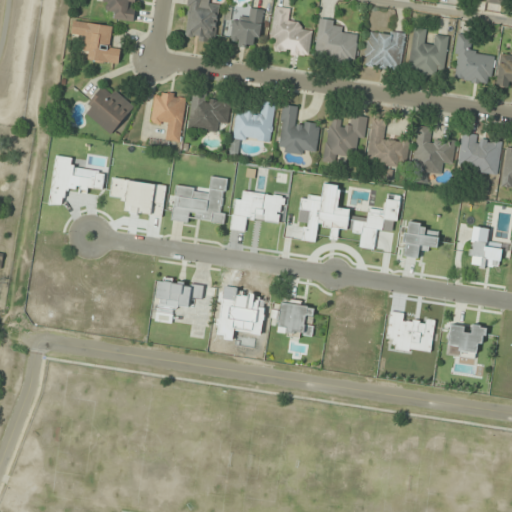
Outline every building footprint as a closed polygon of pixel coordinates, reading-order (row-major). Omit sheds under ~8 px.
[(137,0),(109,0),(106,17),(134,22),(137,0)] [(187,0),(182,38),(215,42),(220,6),(209,4),(209,0),(187,0)] [(269,43),(276,43),(275,53),(309,57),(312,32),(303,31),(304,21),(292,20),(294,9),(273,6),(269,43)] [(230,44),(259,46),(263,10),(250,9),(249,18),(233,17),(230,44)] [(314,59),(354,64),(358,35),(339,32),(340,21),(319,19),(314,59)] [(114,26),(73,21),(72,35),(83,36),(81,50),(90,51),(89,61),(119,64),(121,48),(111,47),(114,26)] [(445,70),(449,34),(437,33),(437,40),(426,39),(427,29),(413,28),(408,73),(436,76),(437,69),(445,70)] [(405,33),(368,29),(364,67),(402,71),(405,33)] [(490,85),(495,56),(473,52),(476,36),(459,33),(451,79),(490,85)] [(511,55),(500,54),(496,86),(511,87),(511,55)] [(112,135),(135,106),(106,83),(83,112),(112,135)] [(181,142),(186,95),(155,91),(151,127),(169,129),(168,140),(181,142)] [(189,128),(216,133),(218,123),(228,125),(232,99),(194,94),(189,128)] [(270,143),(276,104),(263,102),(262,112),(237,109),(230,155),(237,156),(240,139),(270,143)] [(277,151),(316,157),(320,123),(299,120),(301,107),(283,105),(277,151)] [(364,117),(348,116),(347,122),(328,120),(324,157),(360,161),(364,117)] [(405,169),(409,142),(386,139),(388,121),(373,119),(367,164),(405,169)] [(413,172),(442,174),(443,165),(452,166),(454,140),(432,139),(433,127),(416,126),(413,172)] [(457,170),(497,176),(503,139),(462,133),(457,170)] [(511,148),(506,148),(501,187),(511,188),(511,148)] [(191,224),(192,219),(223,223),(229,179),(210,176),(209,191),(176,186),(171,221),(191,224)] [(407,221),(401,256),(419,259),(421,249),(436,252),(439,233),(428,231),(429,225),(407,221)] [(204,282),(157,278),(155,304),(190,306),(191,299),(203,300),(204,282)] [(314,337),(314,303),(278,303),(278,328),(286,328),(286,337),(314,337)] [(457,356),(479,359),(484,327),(469,325),(469,326),(451,324),(448,345),(459,346),(457,356)]
